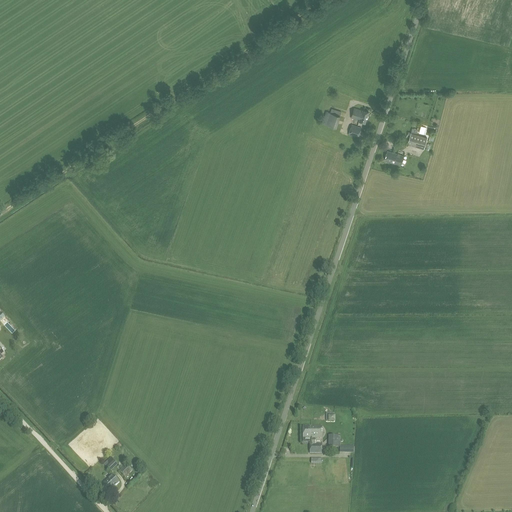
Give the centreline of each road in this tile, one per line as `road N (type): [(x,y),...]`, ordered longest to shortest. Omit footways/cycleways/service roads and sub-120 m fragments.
road 1 (unclassified): [(254,511),(424,0)]
road 2 (track): [(323,0),(0,214)]
road 3 (track): [(0,397),(108,511)]
